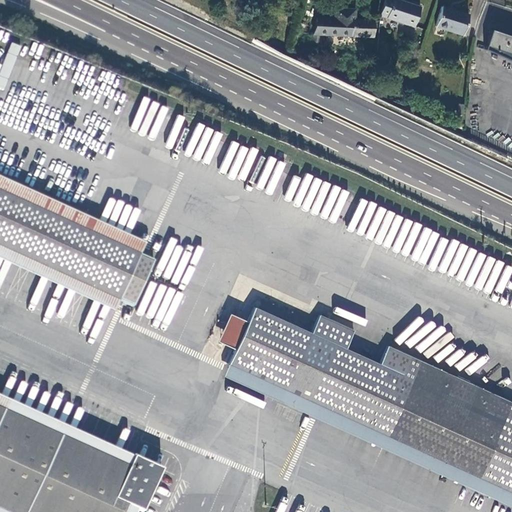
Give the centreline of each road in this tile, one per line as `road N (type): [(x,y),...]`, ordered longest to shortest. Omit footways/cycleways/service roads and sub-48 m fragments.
road 1 (trunk): [(24,0),(511,216)]
road 2 (trunk): [(63,0),(511,214)]
road 3 (trunk): [(511,187),(119,0)]
